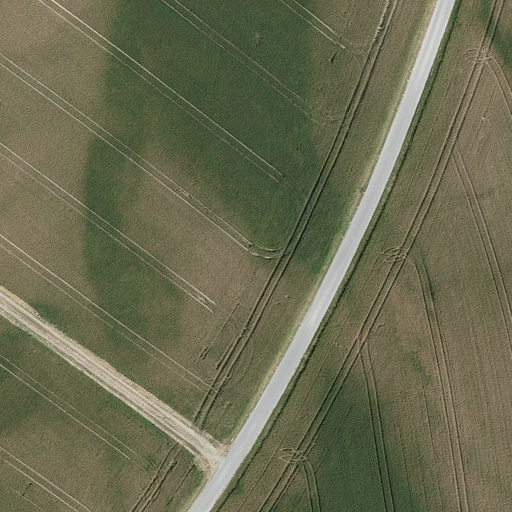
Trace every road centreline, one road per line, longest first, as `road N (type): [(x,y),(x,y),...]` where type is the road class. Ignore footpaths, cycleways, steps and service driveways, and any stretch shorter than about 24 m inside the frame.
road 1 (unclassified): [(447,0),(397,155),(316,320),(195,511)]
road 2 (track): [(225,464),(0,301)]
